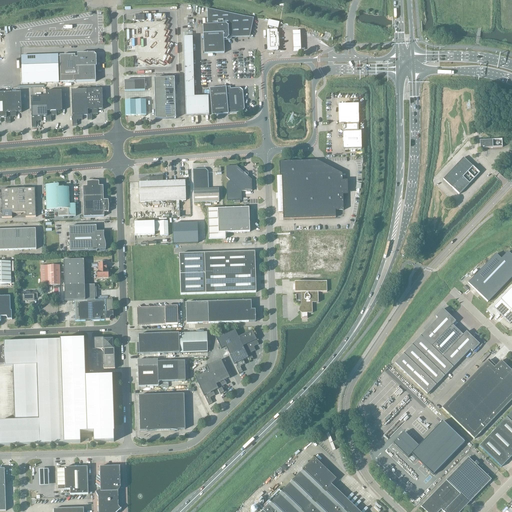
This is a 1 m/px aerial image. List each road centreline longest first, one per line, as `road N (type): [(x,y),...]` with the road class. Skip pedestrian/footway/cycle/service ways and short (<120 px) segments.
road 1 (unclassified): [(401,511),(357,458),(348,389),(428,268),(511,183)]
road 2 (unclassified): [(128,452),(193,442),(270,365),(267,150)]
road 3 (primary): [(179,511),(315,380),(364,314)]
road 4 (primary): [(364,314),(387,274),(411,194),(413,69)]
road 5 (primary): [(399,69),(396,198),(364,314)]
road 6 (unknown): [(308,145),(351,175),(348,210),(340,219),(269,222)]
road 7 (unclassified): [(123,329),(118,163)]
road 8 (unclassified): [(266,123),(117,136)]
road 9 (unclassified): [(118,163),(267,150)]
road 10 (unclassified): [(117,136),(114,10)]
road 11 (unclassified): [(128,452),(123,329)]
road 12 (unclassified): [(0,333),(123,329)]
